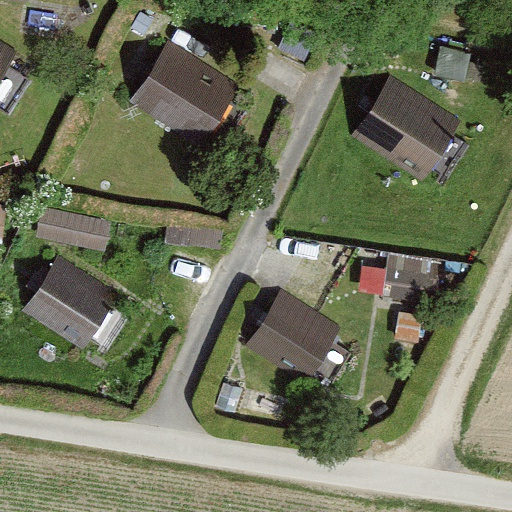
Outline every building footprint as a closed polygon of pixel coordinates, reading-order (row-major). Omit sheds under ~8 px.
[(158,42),(122,98),(203,150),(239,95),(158,42)] [(0,44),(0,99),(25,61),(0,44)] [(382,80),(346,135),(427,188),(463,132),(382,80)] [(48,246),(12,301),(94,354),(130,298),(48,246)] [(278,289),(242,345),(323,397),(359,342),(278,289)]
